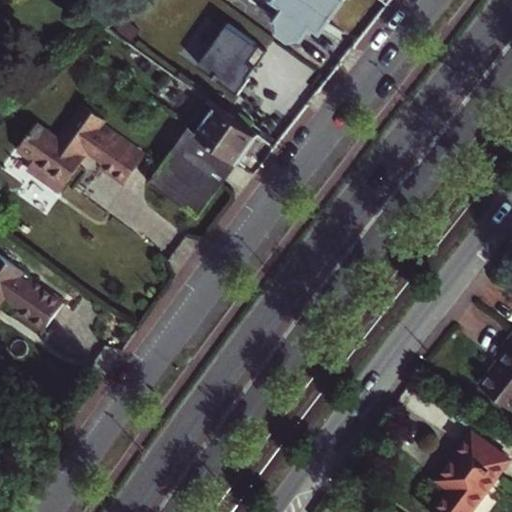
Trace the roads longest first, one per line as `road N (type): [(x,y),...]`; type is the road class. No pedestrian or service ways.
road 1 (primary): [(511,0),(125,511)]
road 2 (tertiary): [(435,0),(219,273),(50,511)]
road 3 (primary): [(179,511),(511,70)]
road 4 (tertiary): [(274,511),(511,196)]
